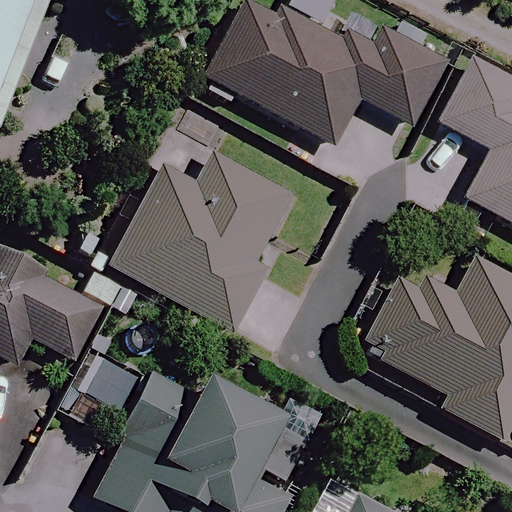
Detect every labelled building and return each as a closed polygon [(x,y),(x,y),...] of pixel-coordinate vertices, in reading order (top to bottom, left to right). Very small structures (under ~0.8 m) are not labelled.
[(0,0),(0,104),(40,0),(0,0)] [(311,40),(242,2),(196,85),(322,153),(347,107),(398,134),(434,68),(372,35),(360,56),(315,32),(311,40)] [(511,93),(462,66),(428,129),(477,156),(451,203),(511,236),(511,93)] [(282,195),(202,156),(185,191),(148,173),(98,277),(223,338),(253,276),(244,271),(282,195)] [(0,371),(4,374),(21,346),(59,368),(91,313),(0,260),(0,371)] [(420,264),(404,294),(382,283),(352,338),(372,348),(361,368),(429,405),(424,414),(490,451),(511,411),(511,401),(503,397),(511,380),(511,290),(460,262),(450,281),(420,264)] [(297,444),(266,430),(139,372),(77,504),(93,511),(174,511),(176,510),(181,511),(228,511),(244,477),(275,492),(297,444)]
